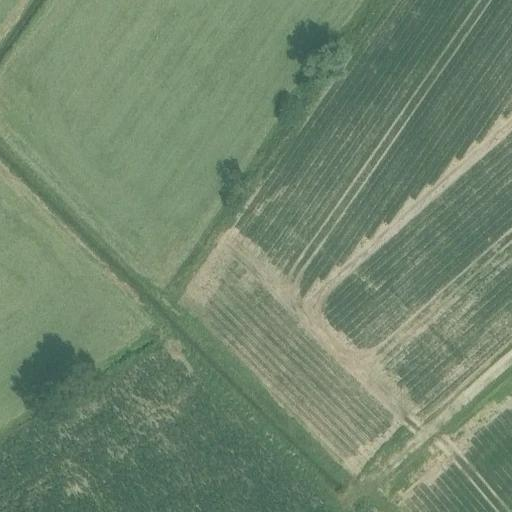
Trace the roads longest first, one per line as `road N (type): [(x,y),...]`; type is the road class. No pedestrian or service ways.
road 1 (track): [(390,0),(180,297),(367,483)]
road 2 (track): [(338,508),(180,353),(54,438),(116,511)]
road 3 (track): [(511,355),(342,511)]
road 4 (track): [(236,511),(128,388)]
